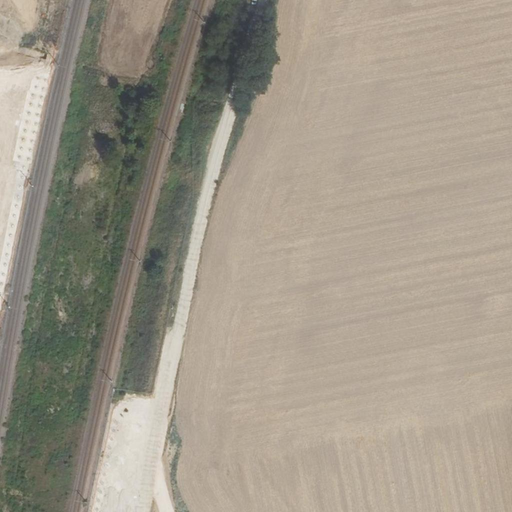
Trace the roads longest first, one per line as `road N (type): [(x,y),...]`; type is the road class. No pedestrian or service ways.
road 1 (track): [(141,511),(203,210),(261,0)]
road 2 (track): [(68,321),(135,0)]
